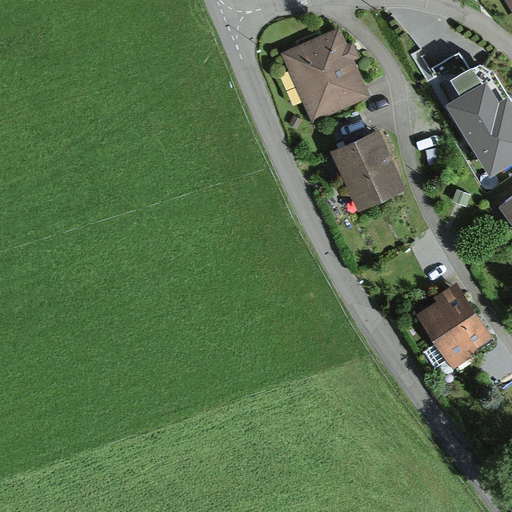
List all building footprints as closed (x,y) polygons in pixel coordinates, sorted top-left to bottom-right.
[(339,28),(281,54),(312,122),(370,96),(354,60),(361,57),(354,42),(347,45),(339,28)] [(461,97),(446,106),(491,178),(511,165),(511,100),(494,71),(481,64),(452,81),(461,97)] [(379,131),(332,153),(359,211),(405,190),(379,131)] [(457,189),(453,202),(467,207),(472,194),(457,189)] [(511,199),(500,208),(511,224),(511,199)] [(440,304),(420,317),(454,368),(494,341),(456,284),(436,298),(440,304)]
